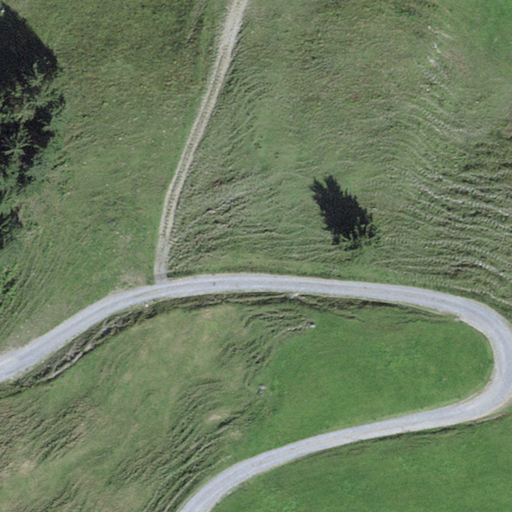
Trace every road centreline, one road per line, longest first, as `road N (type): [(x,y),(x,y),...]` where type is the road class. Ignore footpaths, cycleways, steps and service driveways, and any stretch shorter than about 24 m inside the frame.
road 1 (track): [(511,382),(505,351),(468,311),(306,289),(163,290),(95,318),(39,365),(0,383)]
road 2 (track): [(211,511),(250,476),(461,421),(511,393)]
